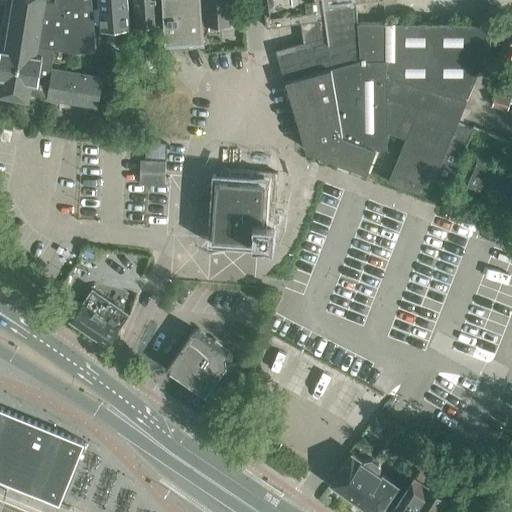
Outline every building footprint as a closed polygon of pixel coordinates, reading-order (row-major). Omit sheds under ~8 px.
[(14,0),(6,48),(3,47),(0,65),(0,73),(2,74),(0,84),(0,91),(29,96),(30,93),(47,96),(56,45),(97,46),(93,2),(93,0),(14,0)] [(100,0),(103,25),(131,23),(128,0),(100,0)] [(134,0),(136,25),(160,22),(158,0),(134,0)] [(201,0),(163,0),(166,47),(204,45),(201,0)] [(204,0),(206,23),(234,21),(232,0),(204,0)] [(267,26),(302,22),(325,19),(322,0),(264,0),(266,11),(265,11),(267,26)] [(358,0),(322,0),(325,19),(302,22),(304,42),(277,50),(286,80),(287,80),(307,150),(368,172),(377,148),(388,146),(388,128),(387,74),(387,22),(358,22),(356,3),(359,3),(358,0)] [(387,74),(468,99),(491,44),(491,23),(387,22),(387,74)] [(511,23),(509,23),(497,65),(504,67),(508,53),(511,54),(511,23)] [(135,52),(139,68),(155,64),(151,49),(135,52)] [(48,98),(98,107),(103,76),(53,68),(48,98)] [(107,74),(105,82),(117,84),(119,76),(107,74)] [(387,74),(388,128),(407,136),(389,180),(443,200),(473,128),(458,122),(468,99),(387,74)] [(493,106),(508,110),(511,99),(496,94),(493,106)] [(466,145),(476,149),(484,129),(475,125),(466,145)] [(476,149),(485,153),(494,133),(484,129),(476,149)] [(485,153),(495,157),(503,137),(494,133),(485,153)] [(495,157),(504,161),(511,141),(511,140),(503,137),(495,157)] [(141,159),(140,184),(165,185),(167,143),(147,142),(146,159),(141,159)] [(480,190),(485,177),(511,188),(511,171),(491,162),(490,166),(477,161),(468,185),(480,190)] [(215,239),(217,238),(261,241),(261,238),(270,238),(271,226),(273,226),(277,172),(220,168),(219,178),(218,178),(217,178),(217,179),(216,179),(217,180),(219,180),(218,192),(217,192),(216,192),(216,193),(215,194),(216,194),(217,195),(218,195),(217,206),(216,206),(215,207),(215,208),(216,209),(217,209),(216,221),(215,221),(214,221),(214,222),(214,223),(215,223),(216,223),(215,235),(213,236),(213,238),(215,239)] [(72,320),(73,321),(73,319),(101,339),(102,338),(108,343),(107,344),(108,345),(129,314),(93,289),(72,320)] [(61,297),(56,304),(69,314),(75,306),(61,297)] [(170,367),(171,370),(170,370),(206,395),(210,390),(223,399),(250,360),(227,364),(226,357),(233,356),(233,355),(194,328),(167,367),(167,368),(170,367)] [(0,407),(0,479),(60,503),(85,442),(0,407)] [(332,482),(374,511),(379,511),(399,484),(380,471),(381,470),(380,464),(371,458),(365,459),(364,460),(352,452),(332,482)] [(394,510),(396,511),(433,511),(444,495),(430,486),(436,477),(422,468),(394,510)]
